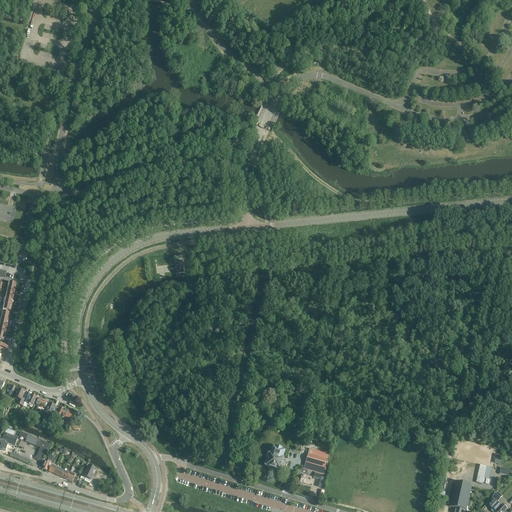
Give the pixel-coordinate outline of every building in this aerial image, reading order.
[(0,316),(0,319),(0,320),(0,321),(0,322),(8,324),(9,319),(0,316)] [(7,390),(8,390),(7,391),(9,392),(8,395),(13,397),(15,393),(14,393),(16,388),(9,385),(7,390)] [(18,404),(22,406),(25,400),(22,398),(25,392),(19,389),(15,398),(20,400),(18,404)] [(28,403),(33,406),(37,397),(31,395),(29,400),(26,398),(23,406),(26,407),(28,403)] [(47,410),(51,412),(52,413),(53,412),(54,412),(57,406),(55,405),(50,403),(47,410)] [(57,414),(62,417),(65,418),(64,420),(70,423),(71,421),(72,421),(75,414),(60,407),(57,414)] [(18,438),(18,437),(19,433),(7,429),(5,432),(2,440),(1,440),(0,441),(0,448),(6,451),(7,446),(9,447),(9,448),(13,450),(18,438)] [(42,462),(48,449),(50,444),(28,435),(26,442),(41,448),(37,455),(35,458),(37,460),(42,462)] [(283,460),(284,458),(283,458),(285,451),(272,447),(270,454),(269,454),(269,455),(267,455),(265,455),(265,457),(265,459),(267,459),(265,466),(269,468),(269,470),(274,472),(275,469),(280,471),(280,469),(283,470),(286,461),(283,460)] [(310,471),(312,472),(312,471),(324,475),(326,468),(325,468),(327,460),(329,454),(309,449),(308,454),(305,462),(306,462),(305,465),(303,470),(308,471),(310,471)] [(48,460),(47,463),(45,462),(42,469),(47,471),(50,464),(51,461),(48,460)] [(489,479),(492,467),(480,465),(476,483),(482,484),(483,482),(486,483),(487,478),(489,479)] [(82,475),(91,480),(96,470),(89,466),(86,472),(84,471),(82,475)] [(500,473),(511,476),(511,473),(511,469),(501,467),(500,473)] [(53,473),(57,475),(61,477),(63,471),(55,468),(53,473)] [(308,471),(303,470),(300,469),(298,475),(302,476),(300,483),(309,485),(311,477),(306,477),(308,471)] [(67,479),(69,474),(63,471),(61,477),(67,479)] [(322,488),(326,475),(314,472),(313,478),(319,479),(317,486),(322,488)] [(73,482),(75,476),(69,474),(67,479),(73,482)] [(464,511),(465,511),(466,511),(466,510),(467,511),(472,485),(456,482),(450,507),(456,508),(454,511),(464,511)] [(503,497),(500,494),(498,492),(493,497),(496,501),(495,500),(490,506),(492,508),(492,510),(494,511),(495,511),(496,511),(501,506),(498,502),(503,497)]
